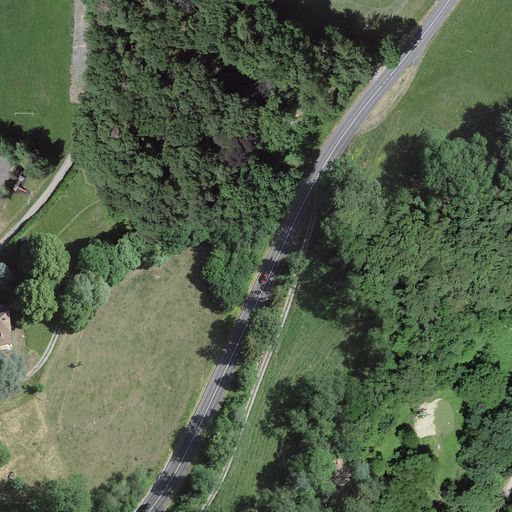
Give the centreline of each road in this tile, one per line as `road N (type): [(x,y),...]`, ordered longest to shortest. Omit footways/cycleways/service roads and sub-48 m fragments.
road 1 (primary): [(449,0),(328,156),(185,454),(149,511)]
road 2 (track): [(328,156),(308,252),(204,511)]
road 3 (unclassified): [(92,0),(94,74),(73,155),(0,246)]
